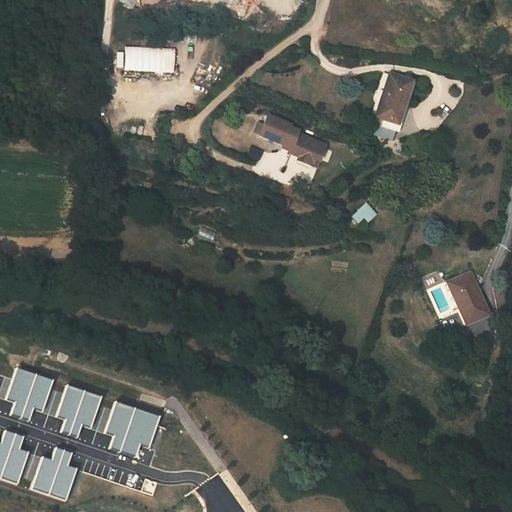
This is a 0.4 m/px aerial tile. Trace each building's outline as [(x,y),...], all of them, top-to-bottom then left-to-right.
[(124,71),(174,72),(174,47),(124,46),(124,71)] [(389,74),(388,77),(383,89),(382,93),(386,95),(378,119),(397,125),(412,81),(389,74)] [(386,95),(382,93),(374,118),(378,119),(386,95)] [(325,146),(298,134),(299,131),(290,128),(291,125),(268,115),(264,124),(259,136),(282,145),(281,148),(290,152),(289,154),(297,158),(296,161),(310,167),(314,159),(318,161),(325,146)] [(397,125),(378,119),(376,126),(394,132),(397,125)] [(259,136),(264,124),(260,122),(255,134),(259,136)] [(376,126),(373,135),(391,141),(394,132),(376,126)] [(367,220),(374,214),(366,205),(353,215),(357,221),(364,216),(367,220)] [(465,326),(488,316),(469,273),(450,282),(460,307),(457,308),(465,326)] [(17,369),(6,399),(16,403),(10,416),(30,422),(34,408),(43,411),(54,380),(17,369)] [(67,386),(56,417),(65,420),(60,433),(78,439),(81,425),(92,429),(103,397),(67,386)] [(116,402),(105,433),(113,436),(109,449),(135,457),(139,445),(149,448),(161,417),(116,402)] [(0,442),(0,478),(18,485),(30,452),(19,450),(23,437),(7,431),(2,443),(0,442)] [(53,460),(43,456),(29,490),(65,501),(77,468),(69,466),(72,453),(56,448),(53,460)]
